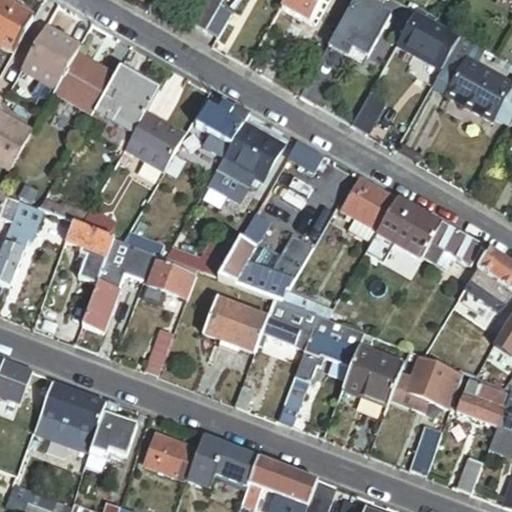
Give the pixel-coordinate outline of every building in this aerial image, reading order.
[(326,0),(288,0),(281,12),(310,28),(326,0)] [(380,13),(356,0),(328,51),(348,62),(352,54),(368,62),(391,20),(380,13)] [(356,0),(380,13),(386,0),(356,0)] [(190,25),(206,35),(220,11),(203,1),(190,25)] [(0,48),(14,56),(34,22),(0,2),(0,48)] [(220,11),(206,35),(219,42),(233,18),(220,11)] [(434,26),(436,21),(418,11),(412,22),(417,25),(402,52),(417,60),(418,58),(443,71),(460,41),(434,26)] [(417,25),(412,22),(397,50),(402,52),(417,25)] [(67,40),(47,29),(45,33),(64,44),(67,40)] [(45,33),(23,72),(58,92),(77,58),(82,48),(67,40),(64,44),(45,33)] [(460,41),(443,71),(457,79),(466,61),(477,67),(484,54),(460,41)] [(352,54),(348,62),(363,71),(368,62),(352,54)] [(77,58),(58,92),(56,96),(95,118),(96,116),(116,80),(77,58)] [(457,79),(445,100),(494,126),(496,123),(511,93),(511,86),(477,67),(466,61),(457,79)] [(121,71),(116,80),(96,116),(134,138),(146,117),(159,93),(121,71)] [(510,131),(511,127),(511,93),(496,123),(510,131)] [(353,131),(368,139),(386,106),(371,98),(353,131)] [(250,117),(242,112),(234,126),(227,122),(232,114),(221,108),(216,117),(206,111),(197,128),(211,136),(232,148),(244,127),(250,117)] [(232,114),(227,122),(234,126),(242,112),(235,108),(232,114)] [(33,136),(0,116),(0,168),(11,175),(33,136)] [(96,116),(95,118),(94,120),(113,131),(111,135),(129,146),(134,138),(96,116)] [(185,139),(146,117),(134,138),(129,146),(124,155),(163,177),(185,139)] [(244,127),(232,148),(225,160),(222,166),(253,183),(260,187),(262,188),(273,167),(284,149),(244,127)] [(232,148),(211,136),(204,148),(225,160),(232,148)] [(324,160),(298,145),(291,157),(317,172),(324,160)] [(253,183),(222,166),(219,175),(248,192),(253,183)] [(397,202),(360,181),(341,215),(355,223),(377,236),(397,202)] [(260,187),(253,183),(248,192),(255,195),(260,187)] [(18,205),(0,198),(0,220),(10,225),(18,205)] [(397,202),(377,236),(376,238),(421,264),(423,261),(431,247),(442,228),(397,202)] [(48,203),(42,214),(73,226),(81,229),(87,218),(48,203)] [(42,214),(18,205),(10,225),(0,251),(0,293),(2,287),(9,289),(27,242),(26,241),(18,238),(20,233),(28,237),(32,238),(42,214)] [(116,225),(91,211),(87,218),(81,229),(107,239),(116,225)] [(293,239),(281,259),(258,247),(269,227),(255,219),(234,255),(225,271),(219,281),(274,302),(282,305),(313,251),(293,239)] [(377,236),(355,223),(349,234),(371,247),(376,238),(377,236)] [(81,229),(73,226),(66,245),(82,251),(79,256),(86,259),(78,281),(97,288),(115,242),(107,239),(81,229)] [(481,251),(442,228),(431,247),(453,260),(457,262),(470,270),(481,251)] [(138,240),(129,236),(124,245),(133,249),(138,240)] [(133,249),(124,245),(115,242),(97,288),(82,327),(102,335),(125,277),(144,285),(151,265),(154,257),(133,249)] [(221,247),(211,266),(225,271),(234,255),(221,247)] [(453,260),(431,247),(423,261),(445,274),(451,264),(453,260)] [(178,253),(173,264),(198,274),(219,281),(225,271),(211,266),(178,253)] [(511,270),(490,255),(479,274),(497,286),(511,295),(511,270)] [(173,264),(154,257),(151,265),(156,267),(149,287),(143,301),(160,308),(165,295),(187,303),(198,274),(173,264)] [(156,267),(151,265),(144,285),(149,287),(156,267)] [(479,274),(470,288),(488,300),(497,286),(479,274)] [(332,313),(287,295),(281,306),(317,319),(326,323),(332,313)] [(88,306),(76,301),(66,325),(79,330),(88,306)] [(257,347),(267,321),(217,301),(203,337),(220,343),(219,348),(237,355),(239,350),(254,356),(257,347)] [(317,319),(281,306),(274,303),(267,321),(257,347),(262,348),(267,337),(293,347),(298,335),(309,339),(317,319)] [(326,323),(317,319),(309,339),(304,351),(276,424),(291,430),(309,384),(310,385),(317,368),(321,369),(325,360),(351,370),(358,351),(363,337),(326,323)] [(511,330),(507,328),(494,351),(511,361),(511,360),(511,330)] [(159,335),(144,374),(157,379),(172,341),(159,335)] [(298,335),(293,347),(304,351),(309,339),(298,335)] [(397,342),(394,349),(403,352),(405,346),(397,342)] [(405,370),(358,351),(351,370),(342,394),(388,411),(396,392),(402,376),(405,370)] [(488,361),(474,353),(461,375),(464,377),(476,382),(488,361)] [(461,375),(422,360),(413,380),(402,376),(396,392),(451,413),(464,377),(461,375)] [(0,388),(9,366),(0,362),(0,388)] [(9,366),(0,388),(0,397),(20,405),(31,374),(9,366)] [(90,457),(106,408),(51,387),(39,419),(33,436),(90,457)] [(242,387),(234,408),(245,413),(253,391),(242,387)] [(509,404),(510,399),(484,389),(481,397),(476,395),(474,400),(465,397),(457,415),(498,431),(509,404)] [(118,408),(107,404),(106,408),(90,457),(86,470),(101,475),(109,454),(127,460),(137,429),(114,421),(118,408)] [(511,413),(511,404),(509,404),(498,431),(489,452),(511,461),(511,432),(506,430),(511,413)] [(426,431),(409,475),(426,482),(443,437),(426,431)] [(192,469),(197,454),(155,439),(143,470),(186,486),(192,469)] [(218,446),(202,440),(197,454),(192,469),(208,475),(218,446)] [(208,475),(192,469),(186,486),(209,494),(214,478),(224,449),(218,446),(208,475)] [(259,462),(224,449),(214,478),(249,490),(259,462)] [(259,462),(249,490),(242,507),(255,511),(264,493),(280,499),(291,503),(309,509),(312,502),(318,485),(259,462)] [(469,463),(457,493),(471,499),(483,468),(469,463)] [(511,511),(511,484),(502,510),(506,511),(511,511)] [(318,485),(312,502),(315,503),(311,511),(328,511),(336,491),(318,485)] [(71,511),(73,509),(13,488),(9,500),(43,511),(71,511)] [(287,511),(291,503),(280,499),(277,509),(285,511),(287,511)]
